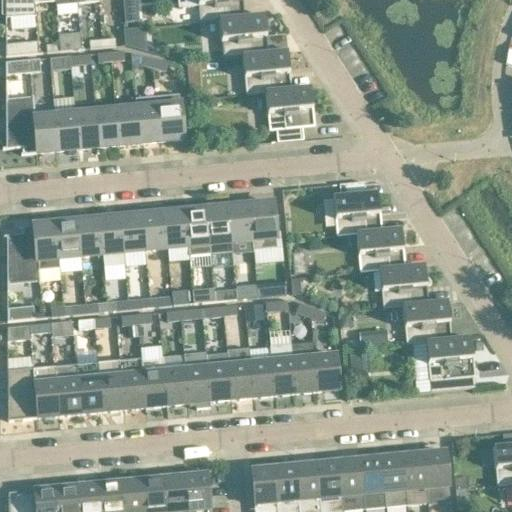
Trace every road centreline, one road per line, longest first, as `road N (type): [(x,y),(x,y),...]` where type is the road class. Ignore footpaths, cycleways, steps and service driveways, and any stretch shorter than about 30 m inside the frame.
road 1 (residential): [(0,194),(390,158)]
road 2 (residential): [(236,438),(511,413)]
road 3 (residential): [(0,460),(236,438)]
road 4 (residential): [(390,158),(511,148),(504,69),(511,43)]
road 5 (residential): [(511,349),(390,158)]
road 6 (residential): [(390,158),(291,0)]
